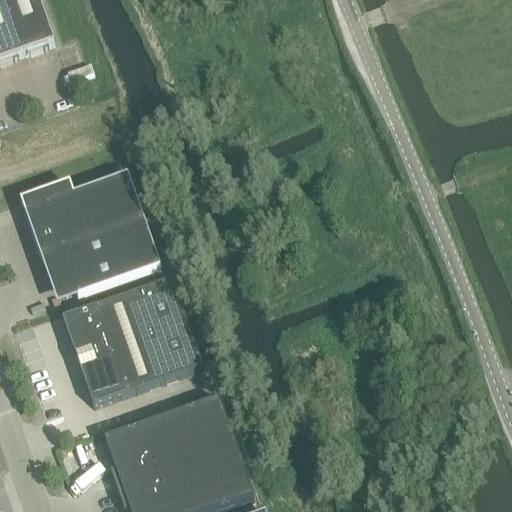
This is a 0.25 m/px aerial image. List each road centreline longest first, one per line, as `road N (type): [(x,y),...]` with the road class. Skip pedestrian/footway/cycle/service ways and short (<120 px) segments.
road 1 (tertiary): [(511,421),(345,0)]
road 2 (unknown): [(0,155),(125,112)]
